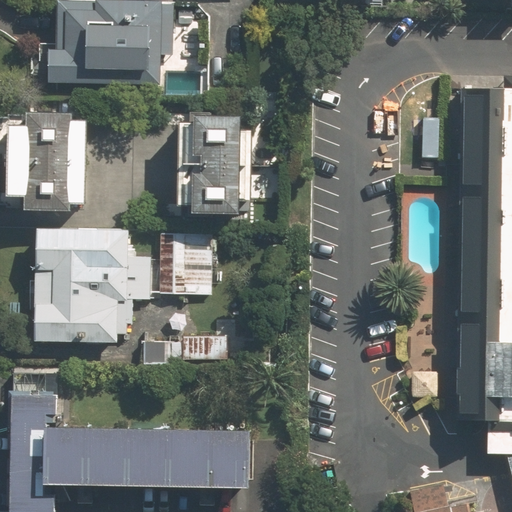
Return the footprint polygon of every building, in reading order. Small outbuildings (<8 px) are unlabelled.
[(173,53),(175,4),(71,0),(60,0),(59,51),(53,51),(52,82),(161,86),(163,53),(173,53)] [(511,89),(457,89),(455,425),(511,425),(511,89)] [(194,212),(240,214),(241,199),(250,199),(252,131),(242,130),(243,114),(196,113),(196,126),(184,126),(182,204),(194,204),(194,212)] [(30,196),(29,209),(71,210),(71,204),(86,205),(89,121),(73,120),(73,115),(32,114),(32,127),(9,127),(7,196),(30,196)] [(36,340),(121,342),(121,332),(134,333),(135,295),(153,296),(154,258),(128,257),(129,231),(39,229),(36,340)] [(214,239),(163,238),(162,295),(213,296),(214,239)] [(174,342),(173,357),(226,359),(227,335),(186,333),(185,343),(174,342)] [(147,340),(146,364),(167,364),(168,341),(147,340)] [(248,492),(250,434),(48,427),(50,395),(16,394),(12,511),(38,511),(55,511),(57,485),(248,492)] [(387,490),(391,511),(511,511),(511,467),(499,470),(507,511),(464,511),(456,477),(387,490)]
